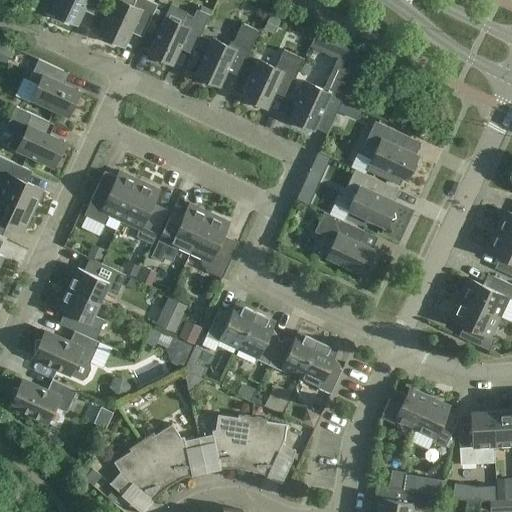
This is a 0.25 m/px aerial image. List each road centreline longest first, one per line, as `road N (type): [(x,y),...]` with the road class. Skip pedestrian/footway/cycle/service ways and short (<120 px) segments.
road 1 (residential): [(395,347),(511,99)]
road 2 (residential): [(277,208),(296,166),(292,155),(122,78)]
road 3 (residential): [(0,344),(99,122)]
road 4 (residential): [(395,347),(263,284),(254,260),(277,208)]
road 5 (residential): [(277,208),(99,122)]
road 6 (residential): [(395,347),(355,436),(341,511)]
road 7 (tertiary): [(393,0),(441,41),(511,80)]
road 8 (residential): [(511,371),(451,369),(395,347)]
